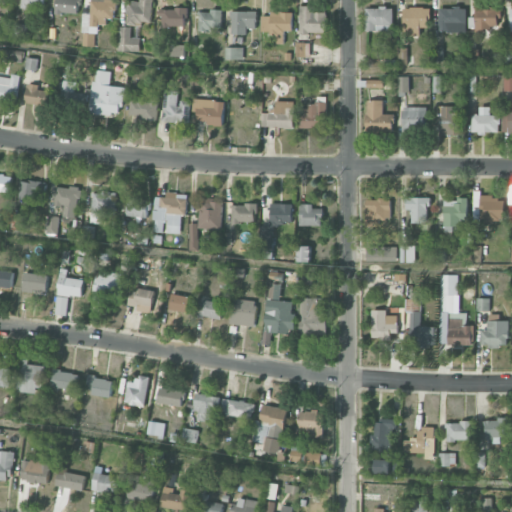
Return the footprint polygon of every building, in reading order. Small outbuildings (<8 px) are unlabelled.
[(22,0),(21,6),(43,9),(44,0),(22,0)] [(80,14),(80,0),(56,0),(56,13),(80,14)] [(114,18),(114,0),(100,0),(90,0),(91,26),(107,26),(107,18),(114,18)] [(151,24),(152,0),(139,0),(140,3),(128,3),(126,23),(151,24)] [(327,8),(300,7),(299,32),(327,33),(327,8)] [(366,7),(366,31),(393,31),(393,8),(366,7)] [(404,7),(404,36),(420,36),(420,27),(429,27),(429,8),(404,7)] [(439,7),(439,32),(466,33),(466,8),(439,7)] [(186,26),(187,8),(161,8),(160,26),(186,26)] [(498,29),(497,8),(475,9),(476,29),(498,29)] [(200,10),(199,30),(222,31),(222,11),(200,10)] [(241,34),(241,29),(257,29),(256,11),(231,11),(232,34),(241,34)] [(262,15),(261,33),(277,33),(276,43),(284,43),(284,30),(293,30),(293,12),(270,12),(270,15),(262,15)] [(25,37),(26,24),(13,24),(12,37),(25,37)] [(140,51),(140,38),(130,38),(130,27),(118,27),(118,51),(140,51)] [(96,33),(83,33),(82,46),(95,47),(96,33)] [(296,56),(310,57),(310,42),(296,42),(296,56)] [(243,60),(244,48),(226,47),(226,59),(243,60)] [(407,64),(406,48),(398,48),(398,64),(407,64)] [(8,60),(23,61),(24,51),(9,50),(8,60)] [(36,70),(38,59),(26,57),(25,68),(36,70)] [(124,87),(110,85),(111,72),(94,70),(90,112),(121,116),(124,87)] [(18,77),(0,75),(0,100),(16,102),(18,77)] [(398,92),(409,92),(409,76),(398,76),(398,92)] [(511,77),(504,77),(503,91),(511,90),(511,77)] [(76,81),(62,81),(62,105),(88,105),(88,93),(75,93),(76,81)] [(55,88),(27,83),(24,102),(52,107),(55,88)] [(178,91),(163,90),(162,122),(189,123),(189,100),(178,100),(178,91)] [(129,117),(157,118),(158,98),(130,98),(129,117)] [(223,124),(224,100),(193,99),(192,112),(197,112),(196,123),(223,124)] [(367,131),(393,132),(393,114),(383,114),(384,100),(367,100),(367,131)] [(293,128),(293,101),(275,101),(275,110),(262,110),(261,127),(293,128)] [(299,128),(325,129),(326,104),(300,103),(299,128)] [(502,131),(511,130),(511,105),(508,105),(508,111),(502,111),(502,131)] [(427,107),(403,107),(402,130),(426,130),(427,107)] [(490,107),(479,107),(479,114),(472,114),(472,132),(499,133),(500,115),(490,115),(490,107)] [(460,114),(443,113),(443,108),(439,108),(438,134),(459,135),(460,114)] [(0,191),(10,192),(11,175),(0,174),(0,191)] [(47,183),(22,180),(19,197),(44,201),(47,183)] [(56,186),(54,205),(65,206),(63,217),(77,218),(80,188),(56,186)] [(104,224),(104,214),(114,214),(115,192),(92,192),(91,223),(104,224)] [(181,234),(181,215),(186,215),(187,193),(166,192),(166,197),(155,197),(153,232),(165,232),(165,233),(181,234)] [(147,217),(148,200),(139,200),(139,194),(127,193),(126,216),(147,217)] [(411,223),(427,223),(427,206),(430,206),(430,198),(406,197),(406,210),(412,210),(411,223)] [(505,219),(504,197),(484,197),(485,220),(505,219)] [(200,229),(222,229),(222,199),(200,199),(200,229)] [(391,218),(391,199),(366,199),(366,223),(379,223),(380,218),(391,218)] [(467,199),(444,199),(444,229),(460,229),(460,219),(468,219),(467,199)] [(293,203),(270,203),(269,226),(260,226),(259,250),(273,250),(274,223),(292,224),(293,203)] [(256,223),(256,204),(232,204),(231,222),(256,223)] [(313,204),(300,204),(299,226),(323,226),(323,209),(313,208),(313,204)] [(58,235),(58,216),(48,216),(47,234),(58,235)] [(198,251),(199,224),(190,224),(189,250),(198,251)] [(83,227),(83,238),(93,238),(94,227),(83,227)] [(311,262),(311,246),(297,246),(297,262),(311,262)] [(397,246),(367,247),(367,261),(397,261),(397,246)] [(67,278),(68,269),(61,268),(58,295),(82,297),(84,279),(67,278)] [(0,288),(11,290),(13,272),(0,270),(0,288)] [(122,273),(97,271),(94,298),(119,301),(122,273)] [(48,275),(24,273),(23,290),(46,292),(48,275)] [(472,345),(472,326),(465,325),(466,313),(454,313),(454,296),(458,296),(459,275),(441,274),(440,344),(472,345)] [(280,299),(282,284),(270,283),(268,298),(280,299)] [(131,287),(128,304),(151,308),(154,291),(131,287)] [(420,293),(407,292),(407,311),(420,311),(420,293)] [(168,309),(187,313),(190,297),(172,293),(168,309)] [(257,302),(233,298),(229,323),(253,327),(257,302)] [(327,335),(327,311),(320,311),(320,298),(300,298),(299,334),(327,335)] [(489,311),(489,298),(477,298),(477,311),(489,311)] [(197,316),(220,320),(222,303),(200,300),(197,316)] [(294,301),(266,300),(265,334),(293,335),(294,301)] [(398,333),(398,315),(387,315),(387,310),(372,310),(372,339),(390,339),(390,333),(398,333)] [(421,312),(410,311),(409,347),(427,348),(428,344),(436,344),(436,327),(420,326),(421,312)] [(481,330),(481,347),(509,346),(508,321),(500,321),(499,314),(488,315),(488,330),(481,330)] [(43,364),(22,362),(21,370),(18,370),(16,391),(40,394),(43,364)] [(0,383),(8,383),(9,367),(0,366),(0,383)] [(51,388),(75,392),(78,373),(53,370),(51,388)] [(127,384),(126,403),(146,405),(148,376),(139,375),(138,385),(127,384)] [(113,379),(88,377),(86,393),(111,395),(113,379)] [(181,407),(184,391),(160,387),(157,402),(181,407)] [(193,410),(198,411),(197,419),(215,422),(219,396),(196,393),(193,410)] [(220,414),(250,419),(253,403),(223,398),(220,414)] [(288,409),(262,404),(257,436),(263,437),(263,438),(283,441),(288,409)] [(324,412),(299,411),(298,435),(323,437),(324,412)] [(485,419),(485,442),(500,442),(500,437),(510,437),(511,419),(485,419)] [(163,438),(166,424),(149,420),(146,435),(163,438)] [(371,451),(392,452),(392,430),(397,430),(397,420),(375,420),(375,435),(371,435),(371,451)] [(447,440),(471,441),(471,422),(447,422),(447,440)] [(425,453),(425,459),(434,459),(434,440),(434,427),(419,426),(419,440),(403,439),(403,453),(425,453)] [(195,443),(198,430),(183,427),(181,440),(195,443)] [(95,443),(85,441),(83,451),(94,452),(95,443)] [(326,452),(291,450),(291,464),(326,465),(326,452)] [(0,478),(8,479),(8,469),(13,470),(14,453),(0,451),(0,478)] [(455,453),(439,453),(439,466),(455,466),(455,453)] [(23,459),(20,480),(48,483),(50,463),(23,459)] [(375,473),(390,474),(390,459),(375,459),(375,473)] [(56,485),(83,491),(86,476),(66,472),(67,467),(60,465),(56,485)] [(121,477),(100,473),(101,467),(96,466),(92,489),(118,493),(121,477)] [(142,477),(142,476),(130,474),(126,497),(152,503),(157,480),(142,477)] [(190,492),(173,490),(174,488),(163,486),(160,506),(187,510),(190,492)] [(208,493),(198,492),(195,511),(221,511),(223,503),(207,501),(208,493)] [(492,511),(491,497),(480,498),(480,511),(492,511)] [(237,504),(232,503),(230,511),(257,511),(259,501),(238,498),(237,504)] [(426,511),(427,500),(410,499),(410,511),(426,511)] [(264,511),(292,511),(294,507),(282,505),(280,511),(273,511),(275,502),(267,500),(264,511)]
